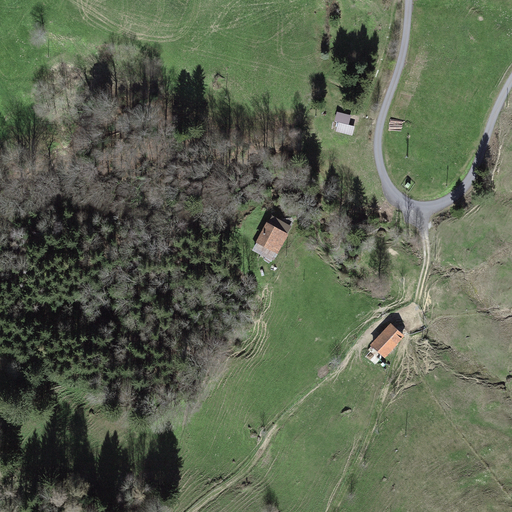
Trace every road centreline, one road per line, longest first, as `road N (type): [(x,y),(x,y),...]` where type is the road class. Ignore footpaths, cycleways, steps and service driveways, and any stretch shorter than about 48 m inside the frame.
road 1 (track): [(194,511),(254,462),(277,426),(343,369),(366,334),(416,306),(428,258),(421,206)]
road 2 (unclassified): [(511,78),(465,186),(443,204),(399,197),(377,158),(378,135),(410,0)]
